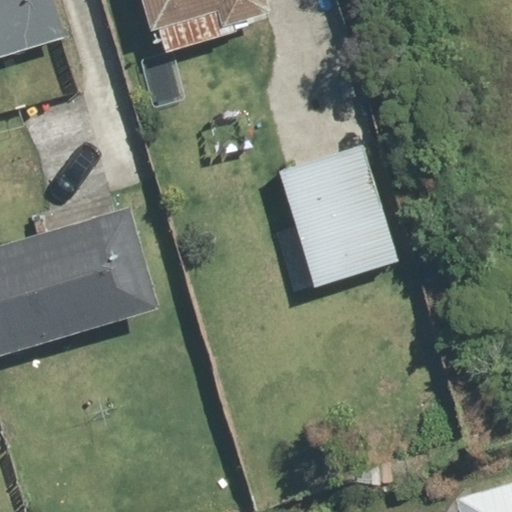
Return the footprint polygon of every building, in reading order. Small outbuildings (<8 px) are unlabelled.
[(0,0),(0,61),(64,42),(50,0),(0,0)] [(138,0),(149,37),(156,35),(163,59),(236,36),(234,28),(267,18),(262,0),(138,0)] [(279,176),(312,292),(397,266),(360,150),(279,176)] [(129,212),(0,249),(0,360),(159,313),(129,212)] [(511,511),(511,486),(454,502),(457,511),(511,511)]
